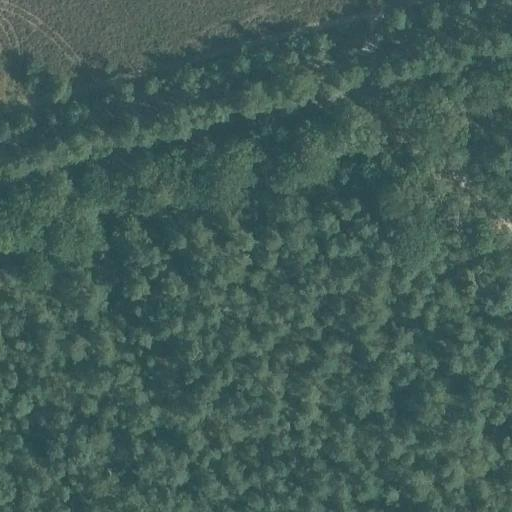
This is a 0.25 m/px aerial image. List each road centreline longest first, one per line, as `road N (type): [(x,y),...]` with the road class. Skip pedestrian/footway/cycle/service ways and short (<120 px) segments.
road 1 (tertiary): [(0,184),(511,51)]
road 2 (unknown): [(0,112),(371,15)]
road 3 (track): [(511,226),(384,106),(360,51),(371,15)]
